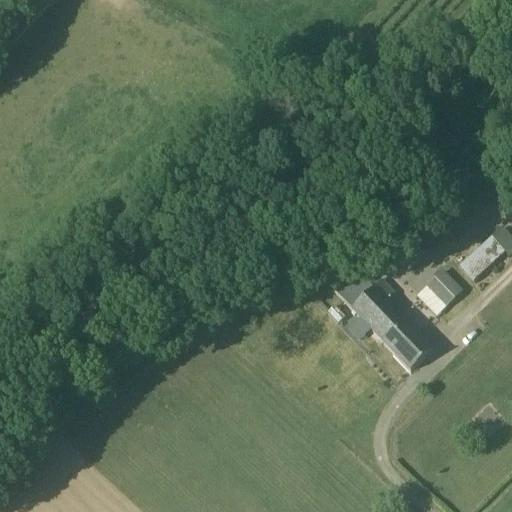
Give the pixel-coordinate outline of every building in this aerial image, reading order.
[(511,196),(511,178),(499,191),(507,200),(511,196)] [(405,262),(426,251),(419,236),(398,247),(405,262)] [(502,250),(492,239),(460,269),(470,280),(502,250)] [(374,291),(357,275),(352,277),(335,294),(410,373),(432,353),(374,291)] [(442,276),(429,288),(446,306),(459,294),(442,276)] [(122,338),(138,318),(125,308),(109,327),(122,338)]
